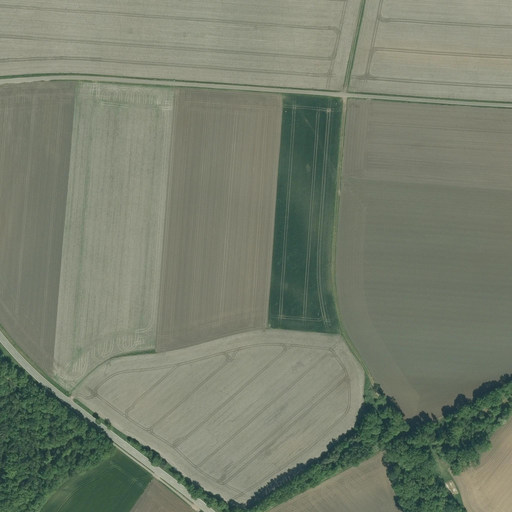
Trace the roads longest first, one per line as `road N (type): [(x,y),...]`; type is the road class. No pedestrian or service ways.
road 1 (track): [(0,81),(74,77),(511,105)]
road 2 (tertiary): [(0,335),(43,382),(209,511)]
